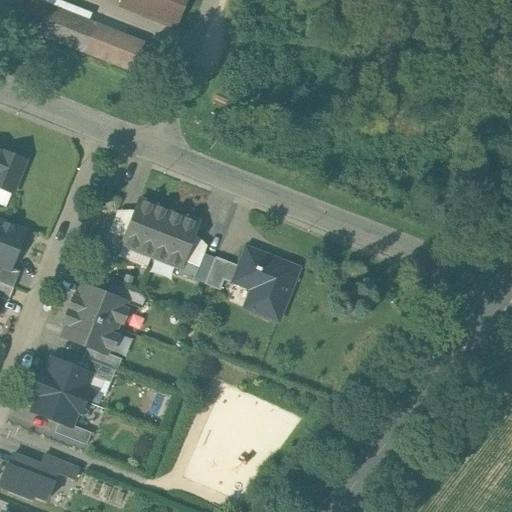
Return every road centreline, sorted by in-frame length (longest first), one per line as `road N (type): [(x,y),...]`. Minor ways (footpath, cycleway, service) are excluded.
road 1 (residential): [(508,285),(152,147)]
road 2 (residential): [(0,399),(107,129)]
road 3 (secondary): [(335,511),(508,285)]
road 4 (residential): [(209,0),(152,147)]
